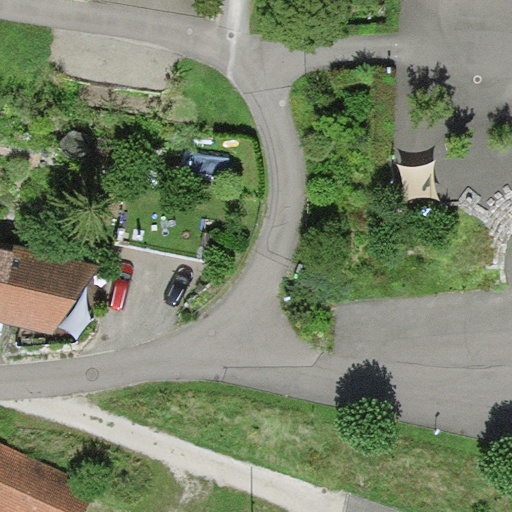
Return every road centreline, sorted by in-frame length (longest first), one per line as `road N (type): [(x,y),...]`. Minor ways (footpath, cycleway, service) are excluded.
road 1 (residential): [(0,384),(221,353),(260,301),(279,172),(236,48)]
road 2 (unknown): [(38,383),(299,511)]
